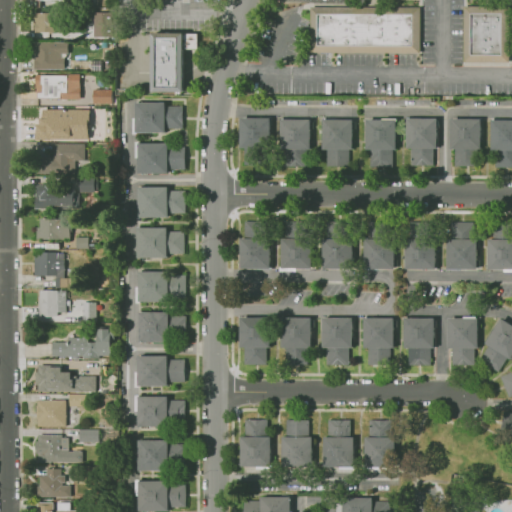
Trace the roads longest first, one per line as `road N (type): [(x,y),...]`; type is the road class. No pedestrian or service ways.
road 1 (residential): [(6,511),(3,0)]
road 2 (residential): [(215,511),(215,196)]
road 3 (residential): [(215,196),(511,196)]
road 4 (residential): [(217,396),(463,399)]
road 5 (residential): [(215,196),(219,108),(244,0)]
